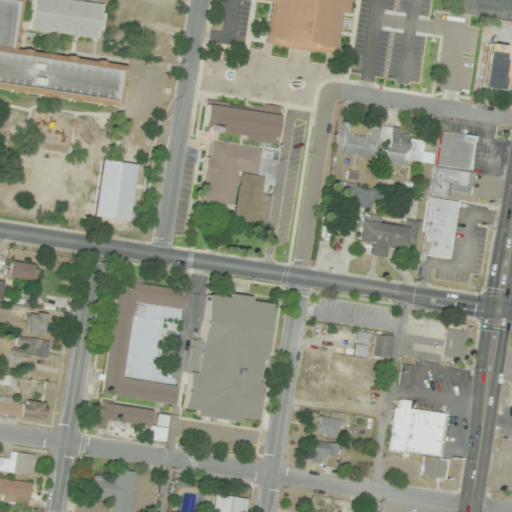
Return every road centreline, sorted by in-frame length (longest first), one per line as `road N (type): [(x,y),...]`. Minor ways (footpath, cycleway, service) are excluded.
road 1 (secondary): [(511,310),(0,231)]
road 2 (residential): [(511,510),(0,431)]
road 3 (residential): [(267,511),(332,92)]
road 4 (primary): [(466,511),(511,215)]
road 5 (tertiary): [(56,511),(97,245)]
road 6 (residential): [(159,255),(199,0)]
road 7 (residential): [(511,119),(332,92)]
